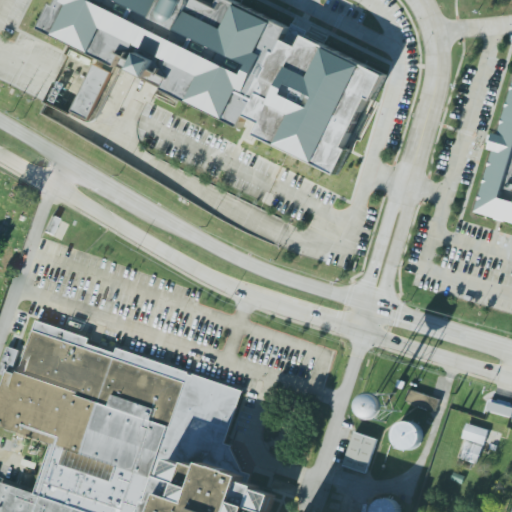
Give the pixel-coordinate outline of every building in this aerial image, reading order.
[(237,0),(55,0),(40,30),(126,73),(146,82),(243,129),(292,26),(237,0)] [(73,113),(90,121),(113,72),(95,64),(73,113)] [(511,87),(477,215),(499,222),(511,226),(511,87)] [(243,392),(118,347),(115,353),(90,343),(92,336),(37,321),(21,373),(8,372),(0,400),(0,428),(52,446),(37,492),(4,483),(0,495),(0,511),(273,511),(277,494),(246,481),(250,474),(242,471),(232,447),(233,444),(226,442),(243,392)] [(440,398),(409,391),(406,403),(437,411),(440,398)] [(398,412),(390,392),(370,400),(378,421),(398,412)] [(486,413),(511,416),(511,406),(487,403),(486,413)] [(396,449),(420,450),(422,424),(397,422),(396,449)] [(480,464),(487,429),(466,425),(463,439),(466,440),(462,461),(480,464)] [(378,440),(355,432),(344,466),(367,473),(378,440)] [(400,511),(400,499),(376,500),(376,511),(400,511)]
